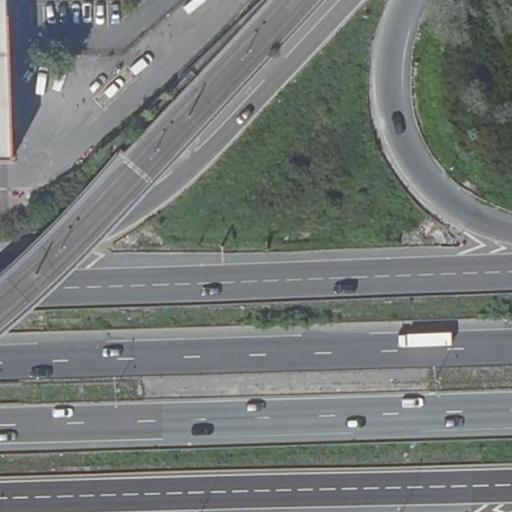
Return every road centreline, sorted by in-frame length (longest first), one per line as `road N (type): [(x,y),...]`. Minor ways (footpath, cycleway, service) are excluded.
road 1 (trunk): [(511,271),(0,289)]
road 2 (trunk): [(511,347),(0,363)]
road 3 (trunk): [(0,498),(511,484)]
road 4 (trunk): [(0,425),(511,411)]
road 5 (trunk): [(347,0),(161,196),(69,242),(0,258)]
road 6 (trunk): [(511,232),(454,206),(404,143),(389,72),(407,0)]
